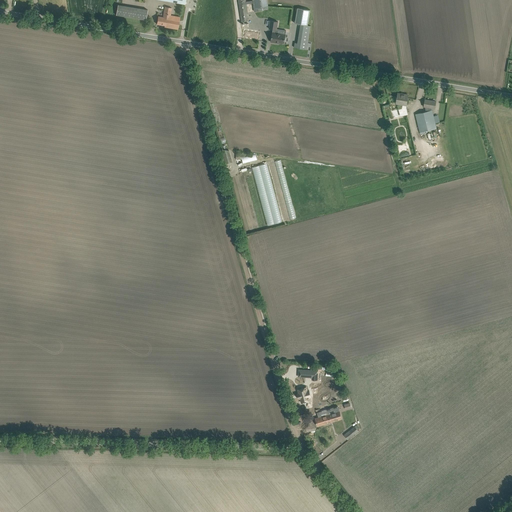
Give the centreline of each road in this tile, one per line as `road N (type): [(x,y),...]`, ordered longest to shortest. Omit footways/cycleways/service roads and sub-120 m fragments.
road 1 (unclassified): [(511,96),(0,12)]
road 2 (track): [(184,43),(299,450)]
road 3 (unclassified): [(351,511),(299,450),(0,440)]
